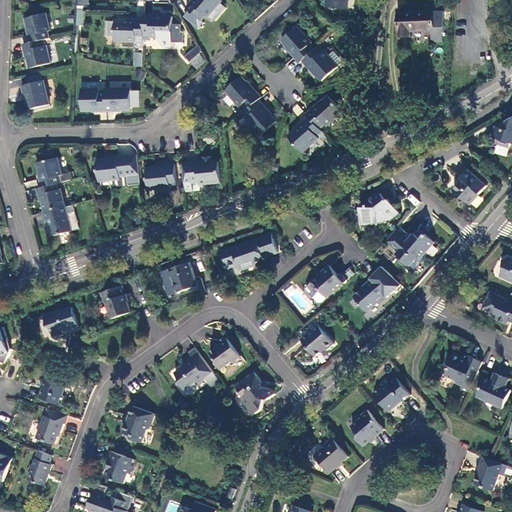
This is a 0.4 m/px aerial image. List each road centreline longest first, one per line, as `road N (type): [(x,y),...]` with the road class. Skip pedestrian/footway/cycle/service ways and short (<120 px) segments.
road 1 (residential): [(511,80),(365,159),(39,282)]
road 2 (residential): [(62,511),(108,392),(211,312),(239,316)]
road 3 (residential): [(3,136),(146,129),(245,46)]
road 4 (residential): [(433,511),(459,449),(417,427),(353,487)]
road 5 (residential): [(362,260),(341,236),(323,237),(239,316)]
road 6 (residential): [(3,136),(39,282)]
road 7 (residential): [(458,150),(407,178),(476,239)]
road 8 (residential): [(421,303),(312,400)]
road 9 (residential): [(4,0),(3,136)]
road 10 (residential): [(312,400),(280,434),(247,511)]
